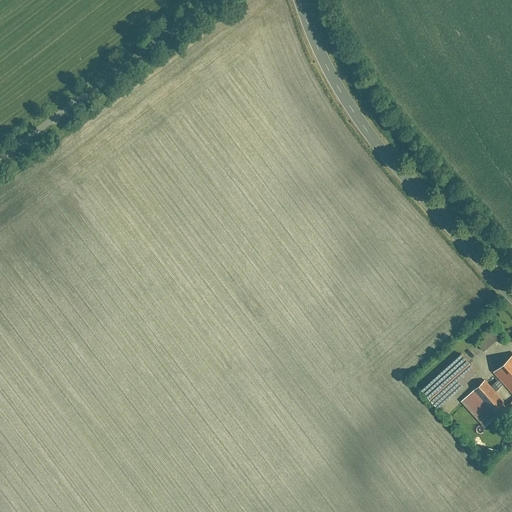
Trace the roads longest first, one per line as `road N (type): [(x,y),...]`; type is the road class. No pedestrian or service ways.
road 1 (tertiary): [(301,0),(331,73),(365,125),(511,296)]
road 2 (residential): [(0,161),(214,0)]
